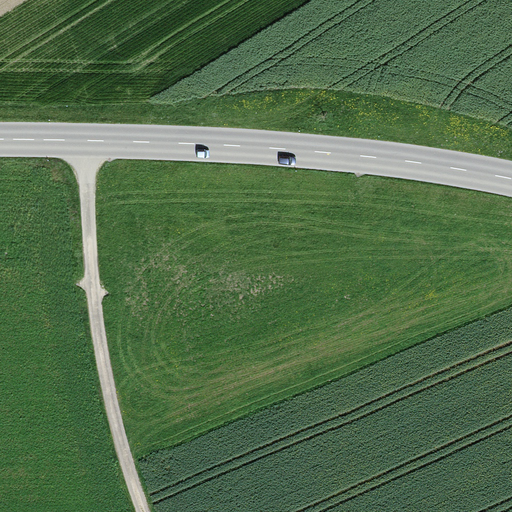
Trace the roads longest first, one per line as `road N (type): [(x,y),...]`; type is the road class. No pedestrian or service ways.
road 1 (tertiary): [(0,139),(327,153),(511,179)]
road 2 (track): [(79,139),(92,311),(144,511)]
